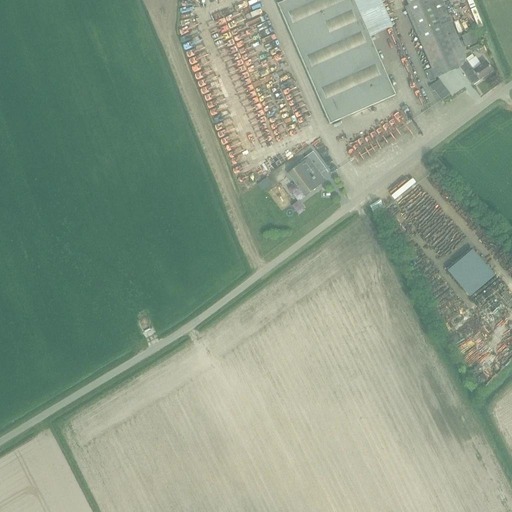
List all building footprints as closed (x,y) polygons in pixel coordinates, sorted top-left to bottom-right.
[(288,0),(278,5),(330,125),(395,96),(370,37),(392,27),(380,0),(288,0)] [(493,72),(486,62),(480,66),(474,58),(468,62),(441,0),(406,0),(409,6),(405,7),(436,78),(460,68),(473,86),(493,72)] [(477,34),(463,41),(466,47),(480,40),(477,34)] [(450,95),(443,84),(439,79),(429,87),(433,92),(434,91),(442,101),(450,95)] [(412,112),(403,117),(406,123),(415,118),(412,112)] [(288,174),(294,181),(305,197),(325,182),(319,175),(317,175),(317,171),(323,166),(328,173),(313,152),(302,160),(304,163),(288,174)] [(401,202),(412,194),(408,189),(398,197),(401,202)] [(381,211),(398,198),(394,193),(378,206),(381,211)] [(440,244),(444,241),(439,232),(434,235),(440,244)] [(475,249),(454,265),(470,284),(491,268),(475,249)] [(483,303),(480,312),(487,315),(490,305),(483,303)]
